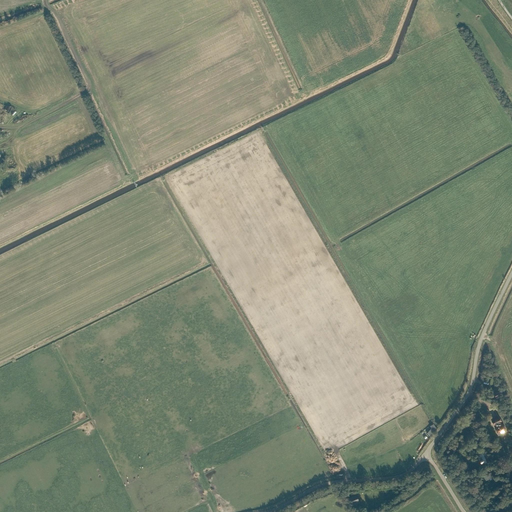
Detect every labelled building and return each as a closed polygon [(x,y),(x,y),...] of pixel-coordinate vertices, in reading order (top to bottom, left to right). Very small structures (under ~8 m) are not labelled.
[(500,390),(494,394),(496,399),(503,396),(500,390)] [(499,418),(492,421),(494,426),(495,426),(495,427),(495,428),(498,435),(507,431),(503,424),(501,425),(500,423),(501,422),(499,418)] [(432,428),(427,434),(430,436),(436,429),(433,424),(430,426),(432,428)] [(485,452),(479,455),(480,457),(481,457),(483,460),(480,461),(481,464),(484,463),(484,464),(490,462),(485,452)] [(486,475),(483,476),(485,480),(490,478),(495,479),(496,480),(493,472),(492,473),(490,470),(485,473),(486,475)] [(348,498),(351,506),(359,503),(356,495),(348,498)]
